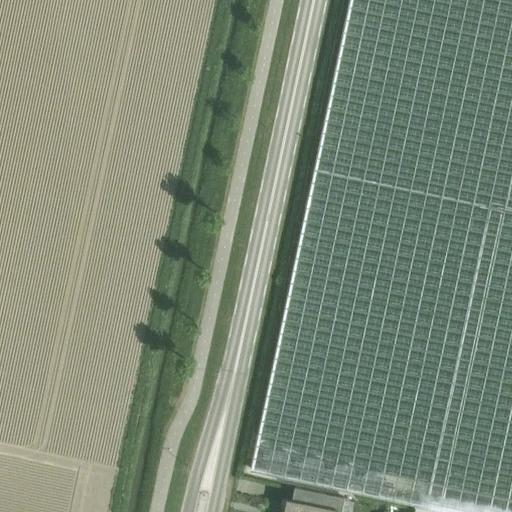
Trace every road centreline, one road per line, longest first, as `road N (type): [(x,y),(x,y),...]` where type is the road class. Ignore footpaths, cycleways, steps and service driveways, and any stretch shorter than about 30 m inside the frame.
road 1 (secondary): [(236,366),(314,0)]
road 2 (secondary): [(236,366),(188,511)]
road 3 (secondary): [(212,511),(236,366)]
